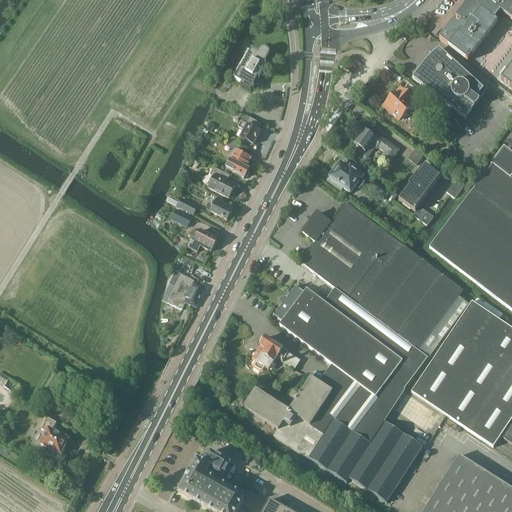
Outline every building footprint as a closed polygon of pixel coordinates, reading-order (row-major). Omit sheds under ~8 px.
[(441,37),(440,40),(466,60),(496,21),(494,19),(500,12),(511,21),(511,20),(511,0),(482,0),(478,6),(470,0),(469,1),(468,3),(467,2),(457,15),(458,15),(456,18),(461,22),(459,26),(453,22),(452,24),(451,24),(441,37)] [(252,50),(251,53),(235,85),(240,88),(239,90),(250,96),(254,87),(263,91),(263,83),(258,80),(268,61),(270,57),(270,55),(270,53),(269,51),(267,50),(266,49),(264,49),(262,49),(260,50),(258,51),(258,53),(252,50)] [(426,62),(412,80),(465,120),(474,108),(475,108),(476,107),(477,106),(478,104),(479,103),(479,102),(488,90),(469,76),(468,77),(439,50),(437,52),(431,57),(426,62)] [(511,90),(511,68),(501,82),(511,90)] [(415,103),(400,90),(384,108),(399,121),(410,109),(413,112),(418,106),(415,103)] [(418,106),(413,112),(435,131),(440,126),(418,106)] [(245,117),(244,119),(239,129),(245,132),(241,140),(254,146),(261,133),(257,132),(261,125),(245,117)] [(451,139),(459,128),(452,121),(443,133),(451,139)] [(382,141),(366,129),(354,145),(360,150),(357,154),(364,159),(367,158),(375,148),(377,149),(378,147),(385,153),(382,158),(390,164),(399,151),(383,139),(382,141)] [(252,159),(245,155),(247,151),(228,142),(226,146),(235,151),(232,157),(232,158),(226,170),(245,178),(245,177),(248,176),(249,174),(248,172),(249,170),(247,169),(252,159)] [(414,151),(408,160),(416,166),(423,157),(414,151)] [(511,312),(511,162),(503,156),(494,168),(492,167),(429,249),(511,312)] [(450,173),(457,164),(452,160),(445,169),(450,173)] [(359,191),(365,184),(361,180),(362,178),(346,166),(344,168),(340,165),(327,182),(340,192),(342,188),(350,194),(355,188),(359,191)] [(425,166),(398,201),(415,213),(412,216),(427,227),(433,218),(419,207),(440,178),(425,166)] [(229,200),(236,186),(227,181),(230,176),(214,168),(210,175),(213,177),(207,189),(229,200)] [(384,200),(390,193),(374,181),(369,188),(384,200)] [(446,192),(455,198),(462,189),(454,182),(446,192)] [(169,197),(166,203),(185,212),(193,216),(197,209),(181,200),(180,202),(169,197)] [(210,213),(227,221),(233,208),(223,203),(225,200),(218,197),(214,205),(211,204),(209,204),(208,205),(206,208),(206,210),(207,211),(210,213)] [(462,292),(369,222),(345,204),(330,224),(317,214),(302,234),(315,243),(300,264),(324,282),(335,290),(324,305),(306,291),(304,295),(295,288),(273,318),(282,325),(279,328),(326,363),(331,366),(392,412),(407,391),(405,390),(428,360),(469,305),(458,297),(462,292)] [(185,212),(182,219),(190,223),(193,216),(185,212)] [(176,235),(190,243),(188,248),(198,253),(200,248),(211,253),(217,239),(200,231),(194,242),(192,238),(197,228),(183,221),(176,235)] [(186,265),(193,269),(196,263),(185,257),(182,263),(186,265)] [(184,304),(196,308),(205,288),(193,283),(194,281),(175,273),(170,284),(162,302),(182,310),(184,304)] [(321,292),(318,297),(325,302),(328,296),(321,292)] [(511,330),(472,303),(411,394),(494,447),(500,438),(511,445),(511,330)] [(300,362),(266,339),(265,340),(262,340),(260,343),(260,346),(261,346),(260,348),(261,348),(258,352),(257,352),(252,360),(255,362),(253,366),(253,369),(259,373),(262,373),(265,369),(268,371),(276,359),(294,371),(300,362)] [(392,412),(381,404),(331,366),(318,384),(311,380),(300,397),(292,391),(286,401),(261,385),(245,409),(277,430),(274,435),(287,444),(287,445),(334,476),(346,483),(349,479),(386,504),(423,448),(385,423),(392,412)] [(0,382),(5,386),(10,379),(0,372),(0,382)] [(42,390),(50,394),(59,376),(52,372),(42,390)] [(60,454),(67,440),(51,432),(55,424),(46,420),(40,431),(46,434),(41,445),(48,448),(46,454),(53,457),(55,452),(60,454)] [(244,499),(235,493),(205,477),(208,471),(226,481),(235,466),(210,452),(203,464),(197,461),(179,494),(211,511),(236,511),(239,509),(241,504),(244,499)] [(239,461),(246,464),(249,459),(242,455),(239,461)] [(511,511),(511,490),(459,457),(424,511),(511,511)] [(269,501),(262,511),(279,511),(282,508),(269,501)]
